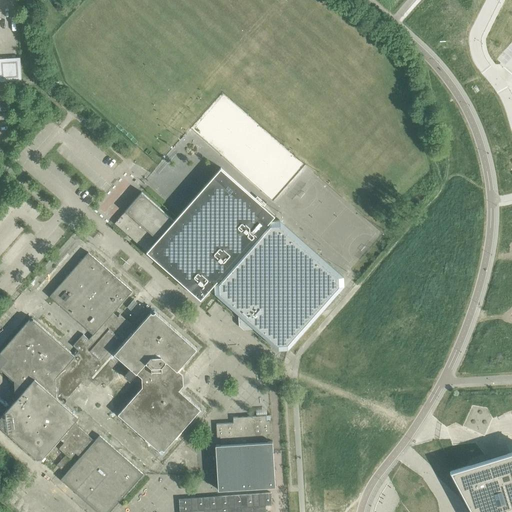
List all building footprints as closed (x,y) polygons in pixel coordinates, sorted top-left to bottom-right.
[(13,68),(14,81),(21,80),(20,68),(13,68)] [(214,288),(222,295),(219,293),(219,284),(223,280),(227,279),(227,275),(262,234),(267,234),(266,230),(270,225),(280,225),(275,220),(271,221),(271,220),(275,216),(220,168),(174,221),(157,240),(157,239),(146,252),(200,300),(214,285),(214,288)] [(125,211),(114,223),(146,252),(157,239),(157,240),(174,221),(141,192),(125,211)] [(253,323),(276,343),(278,345),(287,344),(291,340),(290,336),(295,335),(331,294),(331,291),(334,290),(339,286),(338,277),(331,270),(331,271),(286,231),(287,231),(280,225),(270,225),(266,230),(267,234),(262,234),(227,275),(227,279),(223,280),(219,284),(219,293),(222,295),(244,315),(241,318),(244,320),(243,322),(246,325),(247,323),(251,326),(253,323)] [(215,445),(218,490),(275,487),(272,442),(267,442),(267,434),(270,434),(269,421),(266,421),(266,415),(232,417),(233,423),(216,424),(216,437),(220,437),(220,445),(215,445)] [(467,466),(450,471),(469,506),(472,511),(511,511),(511,451),(507,453),(467,466)] [(271,493),(179,498),(179,511),(265,511),(265,505),(271,505),(271,493)]
